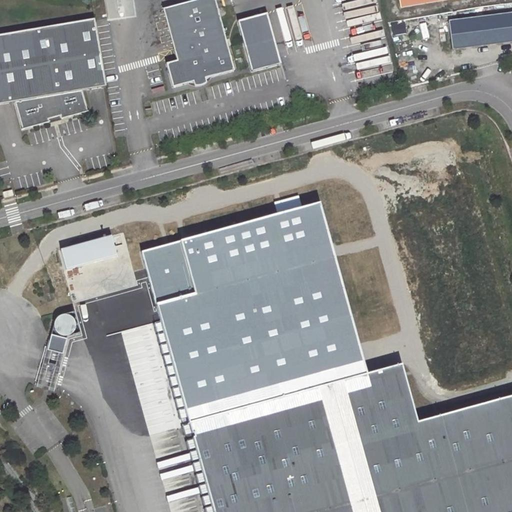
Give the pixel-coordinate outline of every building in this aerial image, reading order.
[(192,0),(164,8),(178,60),(167,63),(174,86),(194,81),(196,85),(198,85),(202,85),(205,83),(208,82),(207,77),(235,69),(216,0),(192,0)] [(444,0),(392,0),(394,9),(444,0)] [(268,12),(239,20),(253,70),(282,62),(268,12)] [(511,13),(448,21),(451,50),(511,43),(511,13)] [(95,20),(0,36),(0,106),(15,103),(22,131),(51,123),(50,120),(62,116),(63,119),(89,112),(84,92),(108,88),(95,20)] [(57,317),(55,321),(48,350),(61,354),(66,336),(68,336),(71,334),(79,332),(73,313),(61,315),(57,317)] [(58,365),(45,362),(43,370),(56,373),(58,365)] [(511,511),(511,399),(417,426),(401,368),(188,427),(211,511),(511,511)]
